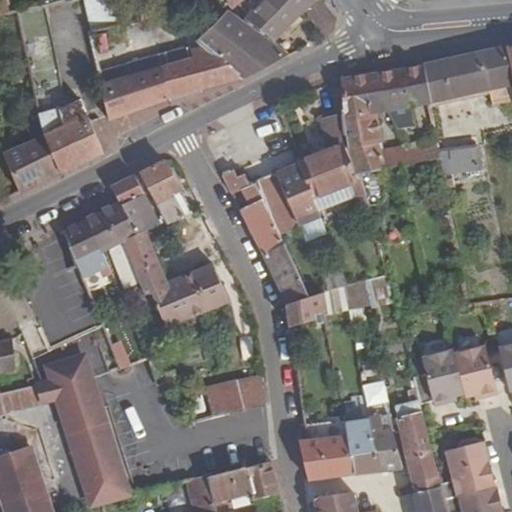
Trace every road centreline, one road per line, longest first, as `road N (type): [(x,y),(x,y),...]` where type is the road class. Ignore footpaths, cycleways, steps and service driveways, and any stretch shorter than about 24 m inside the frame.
road 1 (residential): [(179,133),(257,306),(295,511)]
road 2 (secondary): [(179,133),(283,76),(390,35)]
road 3 (secondary): [(0,223),(179,133)]
road 4 (secondary): [(390,35),(511,21)]
